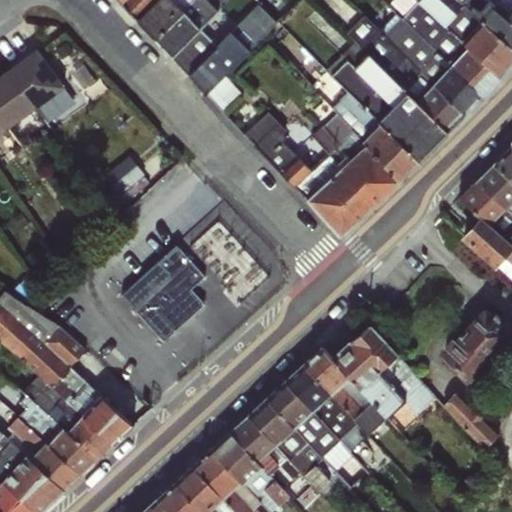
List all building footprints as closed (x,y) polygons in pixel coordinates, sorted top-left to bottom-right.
[(137,20),(155,0),(122,0),(120,2),(137,20)] [(154,37),(181,10),(172,0),(155,0),(137,20),(154,37)] [(172,0),(181,10),(199,29),(216,11),(205,0),(172,0)] [(400,16),(403,18),(418,2),(415,0),(392,0),(388,5),(400,16)] [(465,7),(456,0),(419,0),(418,2),(441,24),(462,44),(482,22),(465,7)] [(511,0),(456,0),(465,7),(482,22),(494,7),(505,17),(511,7),(511,0)] [(462,44),(441,24),(418,2),(403,18),(450,65),(466,47),(462,44)] [(511,23),(505,17),(494,7),(482,22),(511,48),(511,23)] [(172,56),(193,34),(199,29),(181,10),(154,37),(172,56)] [(433,84),(383,33),(364,15),(347,32),(356,41),(369,54),(406,92),(416,102),(433,84)] [(450,65),(403,18),(400,16),(383,33),(433,84),(450,65)] [(511,64),(511,48),(482,22),(462,44),(466,47),(499,77),(511,64)] [(207,47),(193,34),(172,56),(185,69),(207,47)] [(369,54),(356,41),(325,71),(348,92),(352,96),(367,80),(354,68),(369,54)] [(499,77),(466,47),(450,65),(481,95),(499,77)] [(35,54),(8,72),(34,106),(60,86),(35,54)] [(75,102),(35,54),(60,86),(34,106),(48,123),(75,102)] [(406,92),(369,54),(354,68),(367,80),(394,105),(406,92)] [(481,95),(450,65),(433,84),(464,113),(481,95)] [(8,72),(0,78),(0,118),(6,126),(34,106),(8,72)] [(224,76),(203,94),(220,112),(241,94),(224,76)] [(367,80),(352,96),(378,121),(394,105),(367,80)] [(464,113),(433,84),(416,102),(446,131),(464,113)] [(352,96),(348,92),(339,101),(350,112),(343,119),(363,139),(379,122),(378,121),(352,96)] [(446,131),(416,102),(406,92),(394,105),(378,121),(379,122),(418,160),(446,131)] [(279,171),(315,138),(312,135),(293,119),(280,132),(274,126),(277,123),(267,112),(256,122),(243,133),(279,171)] [(363,139),(343,119),(336,112),(312,135),(315,138),(329,153),(334,147),(347,160),(364,144),(361,141),(363,139)] [(251,125),(256,122),(255,116),(249,116),(247,120),(247,122),(251,125)] [(418,160),(379,122),(363,139),(361,141),(364,144),(399,181),(418,160)] [(293,186),(313,167),(329,153),(315,138),(279,171),(293,186)] [(399,181),(364,144),(347,160),(335,171),(369,208),(399,181)] [(334,147),(329,153),(313,167),(325,180),(335,171),(347,160),(334,147)] [(511,147),(494,165),(511,180),(511,147)] [(130,158),(105,177),(118,194),(143,174),(130,158)] [(505,208),(511,201),(511,180),(494,165),(492,163),(474,182),(505,208)] [(293,186),(306,198),(325,180),(313,167),(293,186)] [(369,208),(335,171),(325,180),(306,198),(339,235),(369,208)] [(505,208),(474,182),(456,199),(478,216),(489,224),(505,208)] [(511,214),(505,208),(489,224),(511,245),(511,214)] [(511,247),(511,245),(489,224),(478,216),(460,237),(494,269),(498,264),(511,247)] [(119,220),(102,237),(109,245),(126,228),(119,220)] [(511,247),(498,264),(511,277),(511,247)] [(189,260),(146,299),(174,330),(203,304),(189,289),(203,276),(189,260)] [(108,273),(63,319),(123,379),(168,333),(108,273)] [(82,415),(100,394),(69,365),(43,341),(0,302),(0,340),(38,375),(82,415)] [(511,329),(484,305),(442,352),(471,377),(511,332),(511,329)] [(369,323),(332,356),(349,378),(359,388),(397,354),(369,323)] [(43,341),(69,365),(84,349),(58,326),(43,341)] [(322,345),(303,362),(331,394),(349,378),(332,356),(322,345)] [(397,354),(359,388),(386,418),(404,401),(415,413),(435,395),(397,354)] [(303,362),(284,380),(313,411),(313,410),(331,394),(303,362)] [(82,415),(38,375),(23,391),(26,394),(62,427),(63,426),(67,430),(82,415)] [(349,378),(331,394),(356,423),(367,435),(386,418),(359,388),(349,378)] [(284,380),(265,397),(294,427),(295,427),(313,411),(284,380)] [(463,386),(447,400),(486,446),(503,432),(463,386)] [(62,427),(26,394),(19,401),(25,407),(18,416),(45,441),(47,443),(62,427)] [(82,415),(111,443),(132,424),(101,394),(100,394),(82,415)] [(331,394),(313,410),(339,440),(356,423),(331,394)] [(265,397),(247,414),(276,444),(294,427),(265,397)] [(339,440),(313,410),(313,411),(295,427),(322,457),(339,440)] [(247,414),(229,430),(258,460),(276,444),(247,414)] [(67,430),(97,456),(111,443),(82,415),(67,430)] [(45,441),(18,416),(7,428),(14,434),(9,438),(25,453),(29,457),(45,441)] [(47,443),(79,473),(97,456),(67,430),(63,426),(62,427),(47,443)] [(322,457),(295,427),(294,427),(276,444),(304,476),(315,465),(322,457)] [(25,453),(9,438),(5,443),(0,438),(0,437),(4,433),(0,429),(0,479),(1,481),(25,453)] [(229,430),(210,448),(239,481),(243,485),(244,484),(263,466),(258,460),(229,430)] [(29,457),(63,488),(79,473),(47,443),(45,441),(29,457)] [(304,476),(276,444),(258,460),(263,466),(289,496),(296,490),(293,486),(304,476)] [(210,448),(193,464),(222,498),(239,481),(210,448)] [(1,481),(35,511),(37,511),(63,488),(29,457),(25,453),(1,481)] [(193,464),(175,480),(201,511),(206,511),(222,498),(193,464)] [(269,511),(271,511),(289,496),(263,466),(244,484),(261,502),(269,511)] [(175,480),(155,498),(167,511),(200,511),(201,511),(175,480)] [(0,481),(0,511),(35,511),(1,481),(0,481)] [(258,511),(255,508),(261,502),(244,484),(243,485),(239,481),(222,498),(234,511),(258,511)] [(167,511),(155,498),(140,511),(167,511)] [(234,511),(222,498),(206,511),(234,511)]
